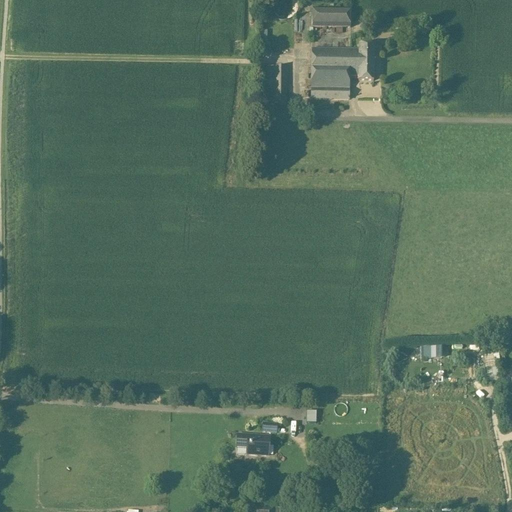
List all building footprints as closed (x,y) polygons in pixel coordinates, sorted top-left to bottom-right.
[(350,29),(351,10),(312,10),(311,29),(350,29)] [(266,56),(267,32),(257,31),(256,55),(266,56)] [(350,78),(358,78),(358,81),(373,82),(374,46),(358,46),(358,50),(349,50),(311,49),(310,110),(349,110),(350,78)] [(280,67),(265,67),(265,91),(266,91),(266,105),(286,105),(287,81),(287,67),(280,67)] [(422,360),(438,359),(438,347),(421,348),(422,360)] [(261,434),(277,435),(278,425),(262,424),(261,434)] [(237,435),(236,450),(247,450),(246,456),(268,457),(269,438),(237,435)]
